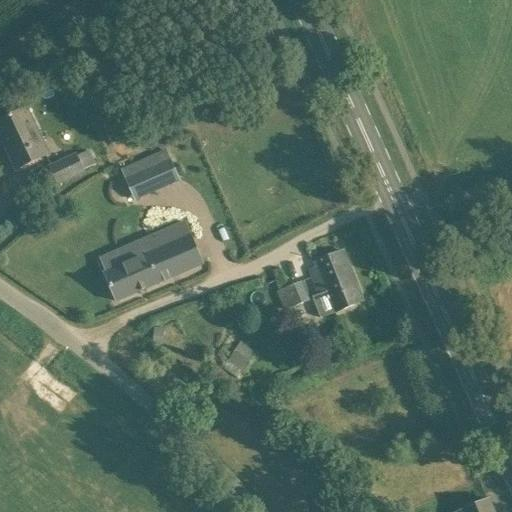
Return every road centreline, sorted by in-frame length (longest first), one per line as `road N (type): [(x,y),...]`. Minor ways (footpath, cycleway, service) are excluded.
road 1 (primary): [(511,463),(304,0)]
road 2 (track): [(71,337),(233,281),(364,209),(395,204)]
road 3 (unclassified): [(260,511),(71,337),(0,287)]
